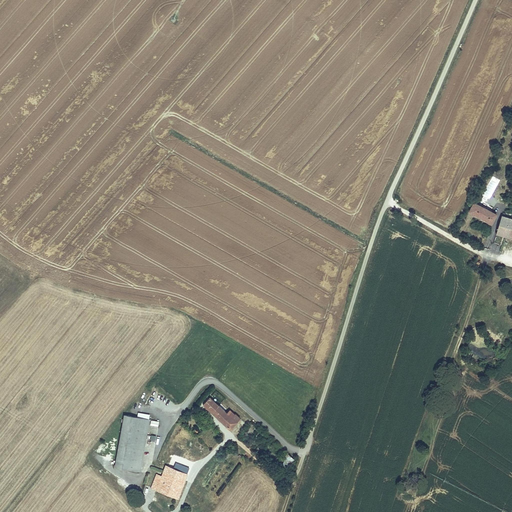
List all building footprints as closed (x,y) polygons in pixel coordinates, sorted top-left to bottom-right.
[(474,203),(471,211),(493,223),(497,215),(474,203)] [(502,217),(498,233),(505,235),(510,220),(502,217)] [(211,397),(205,404),(213,413),(220,405),(211,397)] [(220,405),(213,413),(219,418),(226,410),(220,405)] [(219,418),(231,430),(241,419),(237,414),(236,415),(231,411),(228,413),(226,410),(219,418)] [(120,448),(116,466),(136,470),(141,471),(149,430),(151,419),(126,414),(123,431),(120,448)] [(286,453),(282,467),(290,470),(294,459),(286,453)] [(167,466),(164,472),(172,475),(175,469),(167,466)] [(172,475),(178,478),(181,471),(175,469),(172,475)] [(178,478),(185,480),(187,474),(181,471),(178,478)] [(152,487),(178,498),(182,488),(185,480),(178,478),(172,475),(164,472),(163,476),(157,474),(152,487)]
